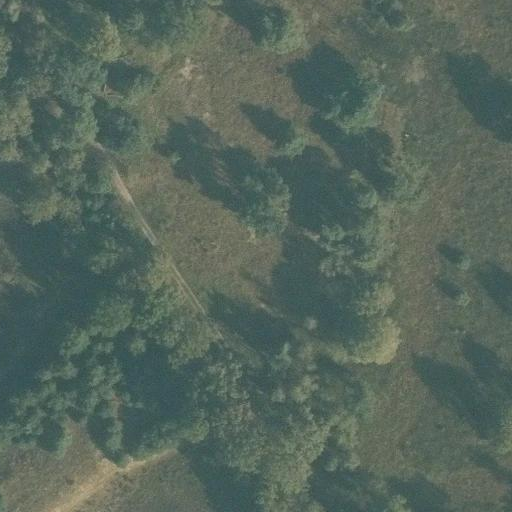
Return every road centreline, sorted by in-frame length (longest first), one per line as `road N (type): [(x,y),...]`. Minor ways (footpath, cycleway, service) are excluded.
road 1 (track): [(0,40),(147,232),(260,404)]
road 2 (track): [(66,511),(102,481),(260,404)]
